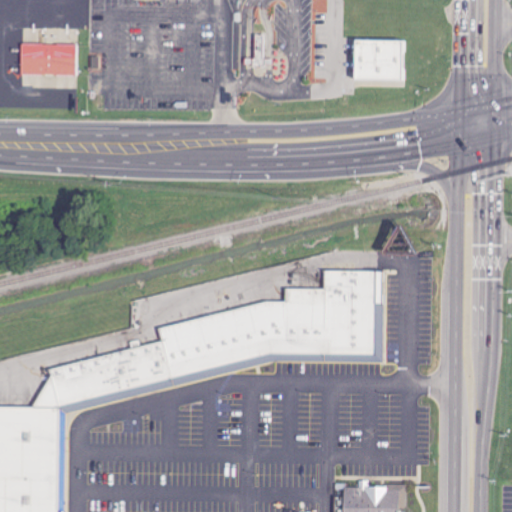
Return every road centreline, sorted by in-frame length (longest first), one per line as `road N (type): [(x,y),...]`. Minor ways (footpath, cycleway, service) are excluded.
road 1 (primary): [(481,511),(494,0)]
road 2 (primary): [(462,133),(318,147),(0,142)]
road 3 (primary): [(462,133),(453,511)]
road 4 (primary): [(462,0),(462,133)]
